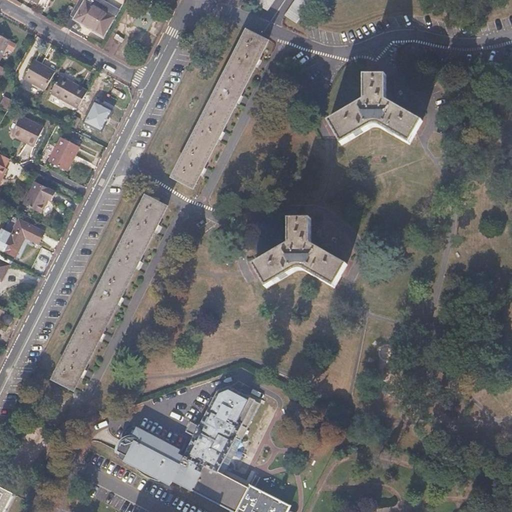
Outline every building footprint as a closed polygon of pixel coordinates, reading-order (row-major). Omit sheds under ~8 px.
[(274,0),(251,0),(267,11),(274,0)] [(311,0),(295,0),(285,15),(297,22),(311,0)] [(108,14),(85,1),(75,19),(98,31),(108,14)] [(112,16),(108,14),(98,31),(102,34),(112,16)] [(127,37),(119,32),(115,37),(123,42),(127,37)] [(268,42),(248,32),(173,177),(194,187),(268,42)] [(0,59),(2,56),(1,56),(10,39),(0,33),(0,59)] [(40,64),(33,60),(23,78),(44,89),(54,71),(40,64)] [(364,75),(364,102),(327,119),(340,143),(368,129),(372,128),(376,127),(380,128),(410,145),(423,121),(387,101),(386,75),(364,75)] [(86,90),(58,76),(49,94),(77,108),(86,90)] [(112,110),(95,101),(85,121),(102,130),(112,110)] [(44,128),(21,116),(12,133),(22,138),(21,140),(34,147),(44,128)] [(79,147),(61,138),(49,162),(67,172),(79,147)] [(0,165),(0,185),(8,170),(0,165)] [(52,191),(36,182),(24,205),(38,212),(45,198),(48,199),(52,191)] [(167,208),(146,196),(53,379),(74,390),(167,208)] [(7,232),(2,230),(0,234),(0,248),(17,257),(27,237),(40,243),(45,232),(15,217),(7,232)] [(288,218),(289,244),(252,262),(265,287),(294,272),(298,271),(302,271),(304,272),(335,287),(347,264),(310,244),(311,218),(288,218)] [(10,265),(0,260),(0,279),(2,280),(10,265)] [(0,308),(0,315),(5,317),(5,319),(6,320),(7,320),(9,320),(9,319),(10,317),(9,316),(7,315),(8,313),(0,308)] [(171,484),(173,480),(232,510),(231,511),(290,511),(293,506),(252,484),(250,488),(225,475),(261,404),(258,402),(245,395),(230,387),(219,392),(215,399),(211,407),(201,427),(191,422),(186,431),(196,436),(185,456),(180,453),(181,450),(140,429),(136,436),(126,455),(131,458),(129,459),(127,460),(126,461),(171,484)] [(247,391),(245,395),(258,402),(260,398),(247,391)] [(215,399),(211,396),(207,405),(211,407),(215,399)] [(117,451),(126,455),(136,436),(132,435),(126,436),(121,439),(118,444),(117,451)] [(0,511),(4,511),(14,495),(0,487),(0,511)]
